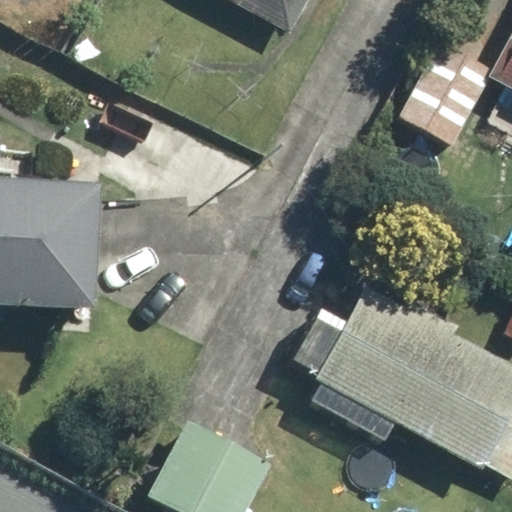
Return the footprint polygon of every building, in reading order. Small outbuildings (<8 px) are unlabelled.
[(194,0),(281,46),(305,0),(194,0)] [(511,26),(489,72),(481,88),(511,103),(511,26)] [(408,86),(387,128),(407,138),(380,191),(419,211),(481,88),(489,72),(447,51),(425,95),(408,86)] [(0,323),(82,329),(91,203),(0,197),(0,323)] [(468,477),(472,469),(509,489),(511,483),(511,421),(501,416),(511,394),(511,376),(447,342),(453,330),(356,278),(298,386),(309,392),(300,409),(373,447),(382,431),(468,477)] [(244,511),(262,482),(174,430),(133,499),(154,511),(244,511)] [(287,511),(260,496),(250,511),(287,511)]
